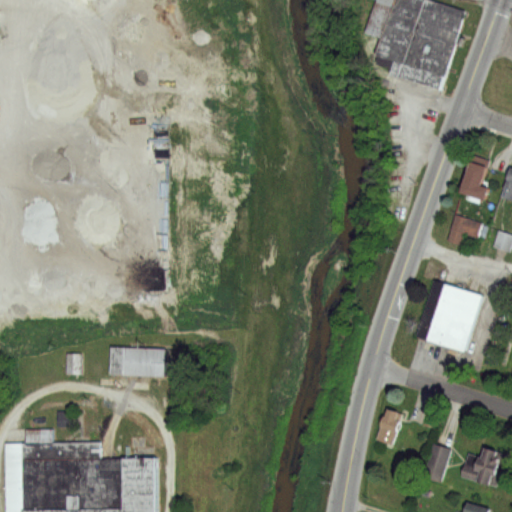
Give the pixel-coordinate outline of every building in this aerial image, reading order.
[(399,0),(388,39),(372,34),(382,0),(399,0)] [(399,0),(434,0),(469,11),(444,90),(396,75),(398,69),(380,63),(388,39),(399,0)] [(476,162),(493,167),(487,187),(494,189),(491,200),(467,193),(476,162)] [(511,189),(511,166),(509,165),(501,185),(511,189)] [(458,215),(484,223),(479,237),(467,233),(463,244),(449,240),(458,215)] [(502,229),(511,232),(511,253),(489,245),(493,232),(500,234),(502,229)] [(438,281),(485,296),(467,351),(420,336),(438,281)] [(112,340),(166,342),(165,371),(111,369),(112,340)] [(65,373),(78,373),(78,354),(65,354),(65,373)] [(392,410),(404,414),(401,422),(404,422),(396,445),(379,440),(387,417),(389,418),(392,410)] [(26,423),(55,422),(55,429),(97,428),(98,443),(156,442),(157,511),(5,511),(4,437),(26,437),(26,423)] [(438,445),(454,450),(444,482),(419,474),(424,461),(432,463),(438,445)] [(489,448),(510,455),(499,488),(465,477),(472,454),(486,458),(489,448)]
